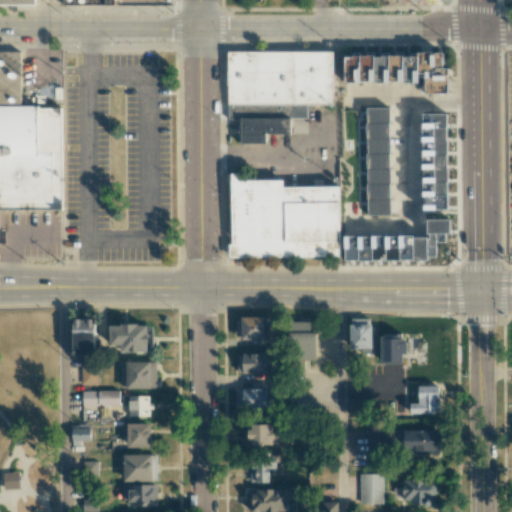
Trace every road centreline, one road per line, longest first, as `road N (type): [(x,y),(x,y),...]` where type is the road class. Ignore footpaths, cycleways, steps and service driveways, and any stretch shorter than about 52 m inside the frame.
road 1 (residential): [(202,511),(199,0)]
road 2 (residential): [(0,29),(511,29)]
road 3 (secondary): [(0,288),(481,291)]
road 4 (secondary): [(478,0),(481,291)]
road 5 (residential): [(481,291),(482,511)]
